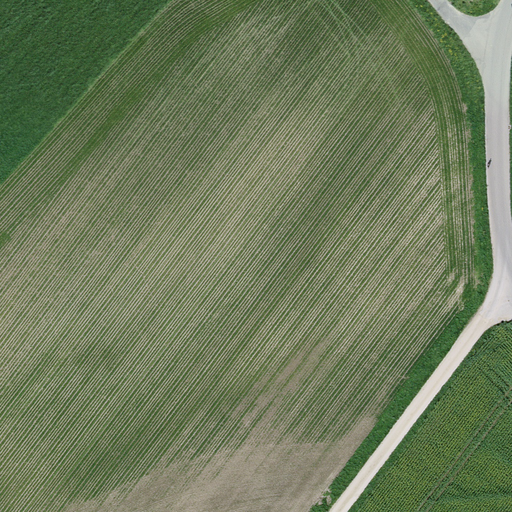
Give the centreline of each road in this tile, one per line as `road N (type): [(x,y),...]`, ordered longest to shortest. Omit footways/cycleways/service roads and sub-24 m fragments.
road 1 (unclassified): [(509,291),(493,43),(511,3)]
road 2 (track): [(336,511),(509,291)]
